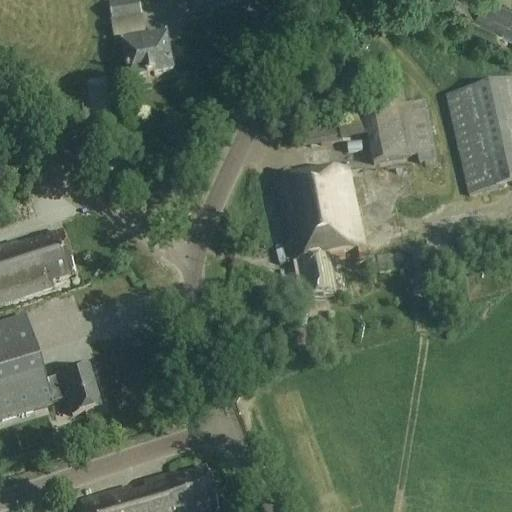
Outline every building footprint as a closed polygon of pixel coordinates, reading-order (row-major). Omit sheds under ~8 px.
[(136,0),(109,5),(113,24),(142,18),(138,0),(136,0)] [(454,0),(450,9),(473,19),(472,20),(502,34),(511,12),(485,0),(481,0),(478,8),(459,0),(454,0)] [(130,82),(159,76),(176,73),(169,36),(123,44),(130,82)] [(338,104),(368,98),(366,83),(335,89),(338,104)] [(468,198),(511,188),(511,83),(446,99),(468,198)] [(360,100),(360,103),(367,138),(372,167),(417,159),(418,166),(437,162),(425,102),(405,106),(403,92),(373,98),(360,100)] [(302,150),(341,143),(337,121),(298,129),(302,150)] [(337,295),(331,263),(345,261),(344,253),(351,251),(354,265),(366,262),(355,208),(348,173),(348,172),(278,185),(293,264),(301,263),(308,300),(337,295)] [(75,276),(62,236),(47,240),(46,237),(0,251),(0,306),(54,289),(53,283),(75,276)] [(408,254),(376,259),(378,268),(379,276),(411,271),(408,254)] [(367,270),(378,268),(376,259),(376,258),(366,260),(367,270)] [(294,270),(269,282),(283,310),(307,298),(294,270)] [(72,417),(100,409),(88,367),(44,381),(25,318),(0,325),(0,422),(52,407),(51,406),(67,401),(72,417)] [(80,442),(84,461),(123,452),(118,433),(80,442)] [(129,490),(116,494),(120,511),(217,511),(205,469),(173,479),(172,477),(156,482),(142,486),(144,490),(130,494),(129,490)] [(120,511),(116,494),(80,504),(81,511),(120,511)]
